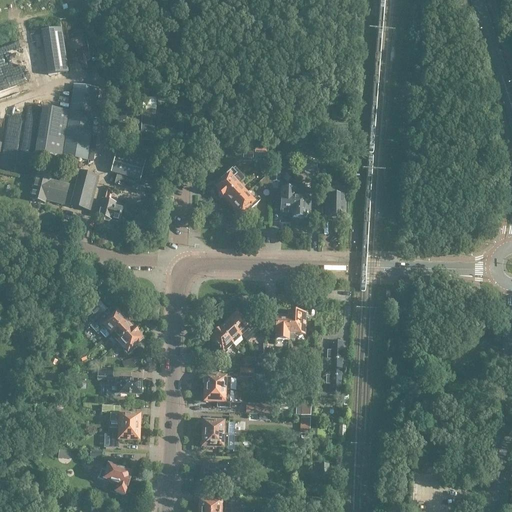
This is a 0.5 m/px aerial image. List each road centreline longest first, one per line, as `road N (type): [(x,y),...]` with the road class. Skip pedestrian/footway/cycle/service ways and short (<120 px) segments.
road 1 (tertiary): [(181,270),(199,263),(494,268)]
road 2 (tertiary): [(166,511),(181,270)]
road 3 (unclassified): [(181,270),(0,228)]
road 4 (tertiary): [(495,511),(511,337)]
